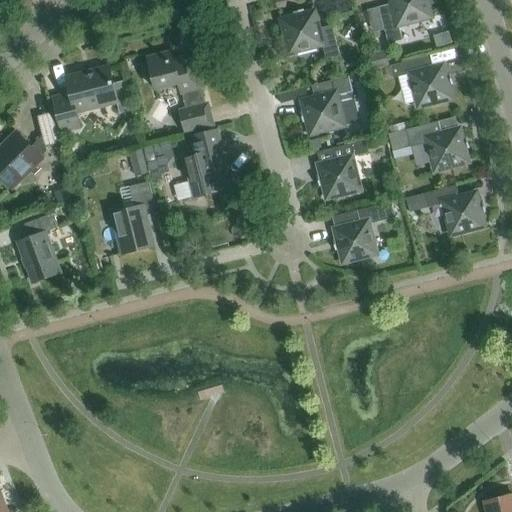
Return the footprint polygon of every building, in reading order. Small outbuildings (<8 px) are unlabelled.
[(390,0),(392,4),(379,7),(388,44),(402,40),(399,26),(431,17),(426,0),(390,0)] [(326,60),(340,56),(332,26),(319,29),(314,12),(281,20),(282,24),(279,25),(282,37),(285,36),(290,54),(296,52),(297,55),(317,50),(316,47),(322,45),(326,60)] [(149,78),(152,77),(155,90),(173,85),(174,88),(178,90),(180,89),(181,94),(183,93),(187,111),(180,112),(185,132),(214,124),(209,103),(205,104),(202,89),(203,88),(195,55),(174,60),(172,52),(147,58),(149,66),(146,66),(144,70),(146,77),(149,78)] [(388,66),(385,52),(369,55),(372,70),(388,66)] [(452,99),(443,65),(429,69),(425,57),(390,66),(393,79),(410,74),(418,107),(452,99)] [(70,94),(53,99),(62,132),(80,128),(76,112),(118,101),(121,114),(132,111),(124,81),(113,84),(109,68),(66,79),(70,94)] [(311,135),(344,126),(336,97),(353,92),(349,77),(313,86),(316,98),(302,102),(311,135)] [(45,149),(45,147),(60,144),(52,113),(37,117),(42,136),(31,146),(16,131),(5,142),(8,146),(0,153),(0,177),(11,188),(42,158),(39,155),(45,149)] [(468,163),(460,129),(451,131),(448,119),(406,130),(410,146),(427,141),(435,171),(468,163)] [(194,198),(222,191),(221,190),(233,186),(219,129),(191,136),(196,156),(184,159),(194,198)] [(410,146),(406,130),(388,135),(392,151),(410,146)] [(327,199),(360,190),(352,157),(369,153),(365,140),(330,149),(333,162),(318,165),(327,199)] [(176,157),(172,142),(144,149),(151,173),(152,173),(154,180),(164,177),(163,175),(171,173),(169,165),(176,157)] [(129,153),(135,177),(148,173),(142,149),(129,153)] [(129,187),(135,209),(113,214),(123,254),(153,247),(145,215),(156,213),(148,182),(129,187)] [(451,235),(485,227),(476,193),(459,197),(456,186),(425,194),(429,208),(443,204),(451,235)] [(376,254),(369,225),(395,218),(391,202),(357,211),(360,223),(335,230),(343,263),(376,254)] [(59,227),(53,214),(24,225),(29,238),(17,243),(33,284),(61,273),(45,232),(59,227)] [(511,511),(511,494),(485,502),(487,511),(511,511)]
